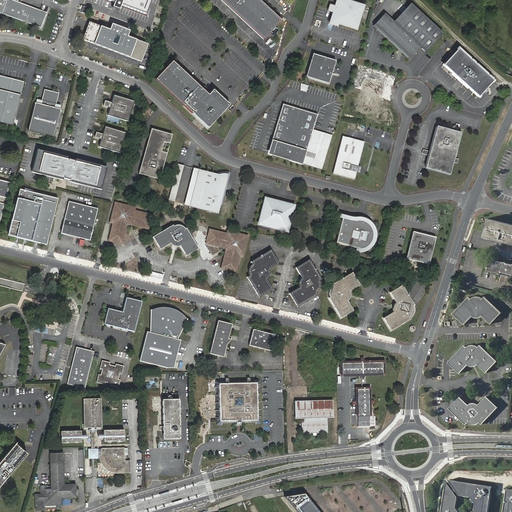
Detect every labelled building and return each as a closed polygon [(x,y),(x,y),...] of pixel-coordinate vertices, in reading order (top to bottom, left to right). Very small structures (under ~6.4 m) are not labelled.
[(0,0),(0,11),(2,12),(35,25),(36,24),(37,24),(38,23),(39,23),(40,22),(41,22),(41,21),(42,21),(43,20),(44,20),(44,19),(47,12),(15,0),(0,0)] [(108,0),(112,1),(110,7),(118,10),(120,4),(144,13),(148,0),(108,0)] [(221,0),(263,39),(269,33),(272,36),(278,30),(274,27),(281,20),(258,0),(221,0)] [(363,5),(345,0),(339,0),(338,4),(336,3),(335,7),(330,6),(329,10),(333,12),(332,15),(335,16),(333,22),(356,29),(363,5)] [(393,21),(384,13),(373,25),(409,59),(421,47),(425,51),(443,33),(411,2),(393,21)] [(82,41),(140,63),(147,44),(126,37),(129,31),(109,24),(107,29),(89,22),(82,41)] [(493,80),(458,48),(443,64),(478,97),(493,80)] [(336,61),(313,54),(306,77),(329,83),(336,61)] [(160,85),(185,108),(196,95),(200,98),(205,92),(182,71),(179,75),(174,70),(160,85)] [(23,82),(0,76),(0,121),(13,124),(23,82)] [(383,92),(385,84),(364,79),(357,112),(370,115),(373,102),(379,103),(382,92),(383,92)] [(301,84),(299,90),(306,92),(308,86),(301,84)] [(34,102),(27,130),(53,136),(60,108),(54,107),(57,94),(55,94),(56,92),(45,89),(45,91),(43,91),(40,104),(34,102)] [(196,95),(185,108),(209,129),(229,107),(217,96),(212,102),(208,98),(210,97),(205,92),(200,98),(196,95)] [(127,119),(132,101),(114,95),(111,102),(105,101),(103,106),(110,108),(108,113),(127,119)] [(277,142),(273,155),(303,164),(313,130),(317,114),(283,104),(272,141),(277,142)] [(462,132),(437,126),(431,150),(455,157),(462,132)] [(118,150),(123,132),(105,127),(103,134),(96,132),(95,137),(101,139),(99,145),(118,150)] [(332,135),(313,130),(303,164),(321,169),(332,135)] [(364,140),(343,135),(333,172),(355,178),(364,140)] [(143,170),(158,174),(167,140),(152,136),(143,170)] [(68,157),(37,150),(32,172),(63,180),(63,178),(71,180),(70,182),(102,190),(107,167),(76,159),(75,161),(69,159),(68,157)] [(455,157),(431,150),(426,168),(450,174),(455,157)] [(170,202),(179,166),(173,165),(164,201),(170,202)] [(190,207),(199,171),(193,170),(184,206),(190,207)] [(219,176),(199,171),(190,207),(218,215),(228,175),(219,176)] [(0,219),(4,204),(0,202),(0,197),(5,199),(6,193),(9,182),(0,179),(0,219)] [(18,190),(7,235),(45,245),(57,199),(18,190)] [(266,200),(260,225),(287,232),(293,207),(266,200)] [(69,202),(61,233),(66,235),(66,234),(85,239),(85,240),(89,241),(98,209),(69,202)] [(111,221),(114,222),(109,239),(121,242),(125,225),(129,222),(147,227),(150,215),(133,211),(134,208),(116,204),(111,221)] [(349,219),(343,217),(336,242),(361,248),(361,249),(364,248),(367,247),(369,245),(372,242),(373,240),(374,238),(374,236),(374,233),(374,230),(373,228),(372,225),(370,223),(368,220),(365,221),(356,219),(349,219)] [(511,223),(488,218),(483,238),(511,245),(511,223)] [(152,238),(159,250),(170,244),(171,246),(174,247),(177,247),(179,247),(185,257),(197,249),(185,229),(184,230),(183,229),(180,227),(178,227),(174,227),(172,227),(171,226),(152,238)] [(225,247),(227,250),(223,268),(235,271),(239,254),(242,255),(246,237),(229,233),(228,235),(211,231),(208,242),(225,247)] [(436,238),(413,232),(406,260),(429,265),(436,238)] [(248,270),(248,273),(248,274),(248,276),(247,277),(259,297),(272,288),(267,279),(269,278),(271,274),(271,271),(269,269),(280,262),(271,249),(251,261),(252,263),(251,265),(249,268),(248,270)] [(500,274),(511,277),(511,264),(490,258),(487,270),(500,274)] [(298,282),(298,285),(298,286),(299,288),(289,294),(298,307),(317,295),(316,293),(317,291),(319,288),(320,286),(320,284),(320,281),(322,279),(310,260),(297,268),(302,277),(300,278),(298,281),(298,282)] [(329,292),(329,294),(329,295),(330,296),(329,297),(341,318),(354,310),(347,300),(349,299),(349,298),(351,296),(351,293),(350,291),(360,285),(352,271),(332,283),(332,285),(330,288),(329,292)] [(510,283),(511,277),(500,274),(498,280),(510,283)] [(393,306),(392,309),(392,310),(393,311),(393,313),(384,319),(391,330),(412,318),(411,317),(412,314),(413,312),(414,310),(413,306),(413,305),(414,305),(403,285),(390,293),(396,303),(394,304),(394,305),(393,306)] [(469,297),(453,313),(465,324),(472,316),(473,317),(474,318),(477,318),(478,318),(479,318),(482,317),(483,316),(483,315),(491,323),(502,311),(485,295),(483,297),(481,296),(480,296),(477,296),(476,296),(475,296),(472,297),(471,298),(469,297)] [(119,312),(108,309),(104,324),(134,331),(141,301),(126,298),(124,309),(119,312)] [(151,310),(150,332),(147,332),(140,361),(173,369),(181,340),(177,339),(188,319),(183,315),(177,310),(170,308),(163,308),(157,308),(151,310)] [(229,339),(233,325),(218,321),(210,354),(225,357),(228,345),(232,340),(229,339)] [(278,336),(253,330),(250,345),(274,351),(278,336)] [(464,346),(448,362),(460,373),(467,365),(469,366),(472,367),(473,367),(474,367),(475,366),(476,366),(477,365),(478,364),(486,372),(497,361),(480,344),(478,346),(477,345),(475,345),(473,344),(471,344),(468,345),(467,346),(466,347),(464,346)] [(94,351),(76,347),(67,384),(84,388),(94,351)] [(103,360),(97,382),(118,388),(124,365),(103,360)] [(342,363),(343,374),(383,373),(382,362),(342,363)] [(383,373),(343,374),(343,377),(361,377),(365,377),(386,376),(386,373),(385,362),(382,362),(383,373)] [(228,384),(224,384),(219,384),(219,381),(214,381),(214,386),(217,387),(218,419),(215,420),(215,425),(220,425),(220,422),(255,421),(255,424),(261,424),(261,418),(258,418),(257,385),(260,385),(260,380),(254,380),(254,383),(249,383),(246,383),(228,384)] [(366,389),(361,389),(357,389),(358,425),(370,425),(370,416),(369,389),(366,389)] [(162,427),(162,431),(163,431),(163,435),(162,435),(162,438),(163,438),(163,439),(179,439),(179,437),(180,437),(180,434),(179,434),(179,432),(180,432),(180,430),(179,430),(179,428),(180,428),(179,425),(178,425),(178,423),(179,422),(179,420),(178,420),(178,418),(179,418),(179,415),(178,415),(178,412),(179,412),(179,409),(178,409),(178,405),(179,405),(179,402),(178,402),(178,400),(173,400),(173,396),(172,396),(172,400),(162,400),(162,402),(161,402),(161,406),(162,406),(162,409),(161,409),(161,412),(162,412),(162,415),(161,418),(162,418),(163,421),(162,421),(162,423),(163,423),(163,427),(162,427)] [(449,408),(466,424),(468,422),(469,422),(470,423),(471,424),(473,424),(474,424),(475,424),(476,424),(477,424),(478,423),(480,423),(480,422),(482,424),(498,408),(486,396),(478,405),(477,404),(476,403),(474,402),(473,402),(472,402),(471,403),(469,404),(468,404),(460,397),(449,408)] [(92,428),(94,428),(102,428),(101,399),(83,399),(84,428),(92,428)] [(295,401),(295,418),(301,418),(301,429),(305,433),(324,432),(327,429),(327,417),(333,417),(333,400),(295,401)] [(61,432),(62,443),(82,442),(82,431),(61,432)] [(104,431),(104,442),(124,442),(124,431),(104,431)] [(0,486),(27,453),(15,443),(0,461),(0,486)] [(101,452),(101,455),(101,456),(104,456),(104,458),(104,459),(105,461),(105,462),(107,465),(108,466),(109,467),(110,468),(113,470),(112,472),(114,472),(115,473),(118,473),(124,472),(124,465),(128,465),(127,447),(101,447),(101,452)] [(56,503),(61,503),(61,498),(76,497),(76,491),(76,484),(63,484),(62,453),(50,453),(51,488),(46,488),(46,486),(39,486),(39,492),(34,492),(35,511),(45,510),(45,506),(56,506),(56,503)] [(511,511),(511,489),(508,490),(508,491),(506,492),(506,494),(502,511),(488,511),(491,491),(491,489),(490,487),(489,486),(487,485),(449,480),(454,487),(456,490),(462,496),(470,498),(471,499),(469,500),(472,503),(474,503),(475,504),(473,511),(460,511),(458,509),(457,510),(456,509),(457,499),(452,493),(450,490),(445,484),(440,511),(511,511)] [(316,511),(302,495),(283,498),(293,511),(316,511)]
